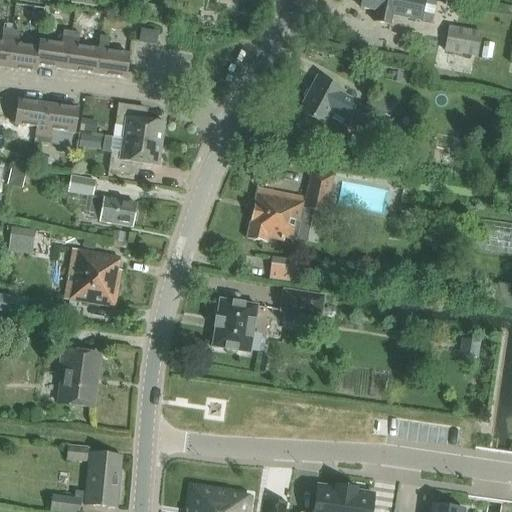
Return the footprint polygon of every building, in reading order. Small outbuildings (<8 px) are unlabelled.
[(376,11),(374,22),(390,25),(392,15),(420,21),(424,0),(361,0),(360,8),(376,11)] [(449,27),(445,50),(477,56),(481,33),(449,27)] [(0,43),(0,68),(5,69),(11,31),(3,30),(1,44),(0,43)] [(11,31),(5,69),(35,73),(36,66),(39,49),(17,46),(19,32),(11,31)] [(39,49),(36,66),(66,71),(71,33),(63,31),(61,45),(40,42),(39,49)] [(142,31),(139,42),(155,45),(157,34),(142,31)] [(71,33),(66,71),(96,75),(99,51),(78,48),(80,34),(71,33)] [(99,51),(96,75),(126,79),(126,77),(129,55),(108,52),(109,38),(101,37),(100,40),(99,51)] [(317,78),(299,113),(323,126),(322,130),(341,140),(350,123),(346,121),(357,100),(345,94),(345,93),(317,78)] [(365,107),(382,117),(389,104),(372,94),(365,107)] [(18,101),(14,125),(37,128),(35,142),(42,144),(48,105),(18,101)] [(145,106),(120,103),(117,123),(126,124),(124,138),(164,143),(167,121),(143,118),(145,106)] [(48,105),(42,144),(50,145),(52,131),(72,134),(75,134),(78,110),(48,105)] [(96,132),(98,120),(81,118),(79,130),(96,132)] [(124,138),(123,151),(113,150),(110,170),(135,173),(137,162),(161,165),(164,143),(124,138)] [(13,165),(8,185),(22,189),(27,168),(13,165)] [(256,188),(246,238),(269,243),(270,239),(285,242),(286,238),(298,241),(305,209),(327,214),(335,176),(312,171),(307,198),(256,188)] [(71,177),(68,193),(88,197),(92,197),(95,181),(71,177)] [(88,197),(85,213),(89,218),(102,220),(101,223),(134,228),(138,205),(94,198),(92,197),(88,197)] [(472,249),(511,254),(511,224),(476,220),(472,249)] [(11,228),(9,246),(33,249),(35,230),(11,228)] [(80,248),(92,250),(94,242),(82,240),(80,248)] [(75,251),(66,300),(70,300),(69,310),(79,312),(81,302),(117,309),(123,273),(118,272),(121,259),(75,251)] [(271,259),(269,280),(302,286),(305,265),(293,263),(293,261),(271,259)] [(284,290),(281,311),(319,317),(322,296),(284,290)] [(0,312),(14,315),(16,298),(0,296),(0,312)] [(212,348),(250,354),(257,306),(219,300),(212,348)] [(61,373),(57,404),(92,409),(95,388),(92,388),(93,380),(94,380),(97,355),(61,351),(58,373),(61,373)] [(67,447),(66,461),(86,462),(88,449),(67,447)] [(77,511),(79,504),(84,505),(118,508),(122,457),(89,454),(85,494),(76,492),(75,499),(52,496),(50,511),(55,511),(77,511)] [(190,486),(186,511),(248,511),(251,498),(231,495),(232,492),(190,486)] [(342,511),(346,489),(334,488),(318,486),(313,511),(342,511)] [(346,489),(342,511),(370,511),(373,494),(358,491),(346,489)] [(268,497),(265,511),(284,511),(287,500),(268,497)]
